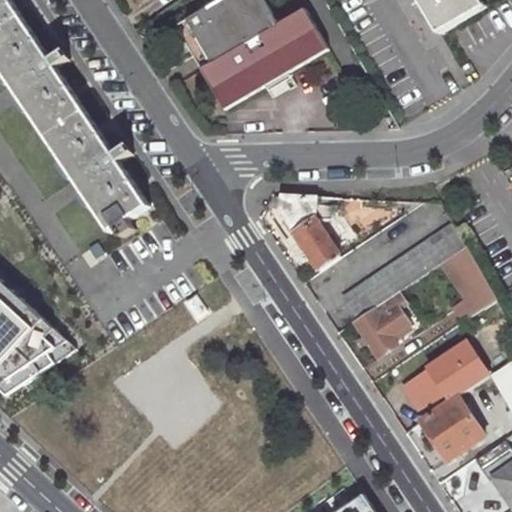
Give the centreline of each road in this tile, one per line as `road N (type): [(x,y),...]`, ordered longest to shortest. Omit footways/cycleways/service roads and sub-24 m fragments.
road 1 (residential): [(204,176),(429,511)]
road 2 (residential): [(204,176),(259,158),(415,153),(461,133)]
road 3 (residential): [(86,0),(204,176)]
